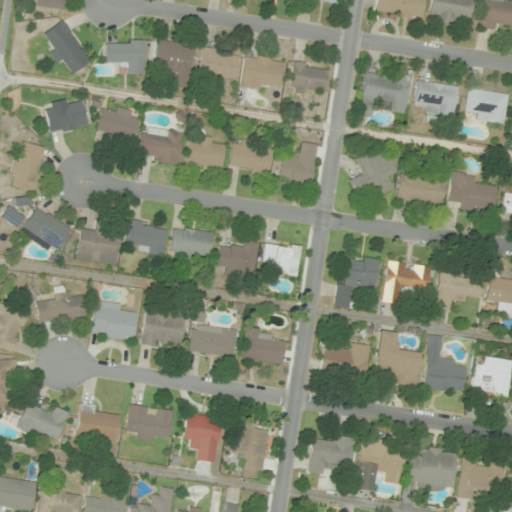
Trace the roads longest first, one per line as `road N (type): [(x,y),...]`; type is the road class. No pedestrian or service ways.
road 1 (residential): [(282,511),(359,0)]
road 2 (residential): [(511,435),(58,367)]
road 3 (residential): [(511,246),(77,180)]
road 4 (residential): [(511,64),(113,1)]
